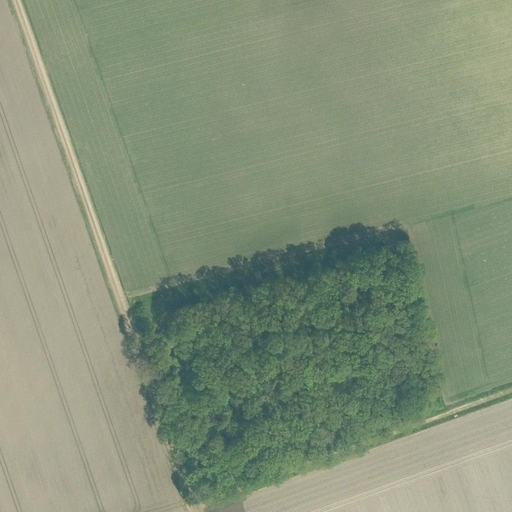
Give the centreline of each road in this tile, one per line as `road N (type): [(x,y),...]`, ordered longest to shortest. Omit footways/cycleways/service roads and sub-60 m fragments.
road 1 (track): [(15,0),(194,508)]
road 2 (track): [(511,388),(194,508)]
